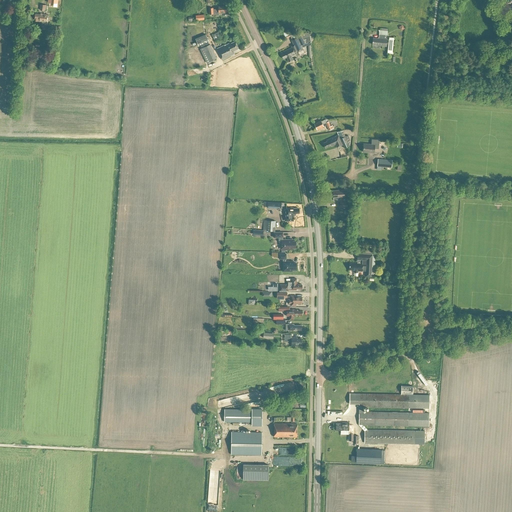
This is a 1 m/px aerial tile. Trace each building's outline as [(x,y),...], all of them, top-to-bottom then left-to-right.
[(228,11),(228,6),(224,7),(224,6),(218,7),(218,9),(215,9),(215,12),(213,12),(213,8),(209,8),(209,14),(213,14),(213,16),(219,15),(219,12),(224,12),(224,11),(228,11)] [(387,46),(387,39),(387,29),(381,28),(381,30),(378,30),(379,31),(379,33),(379,35),(379,36),(378,38),(373,38),(372,44),(379,45),(378,45),(387,46)] [(292,45),(292,47),(280,53),(283,59),(286,57),(288,62),(293,60),(291,56),(295,54),(295,53),(297,51),(298,52),(303,50),(302,48),(307,46),(306,44),(308,43),(309,57),(312,57),(311,43),(310,37),(309,32),(290,34),(288,31),(283,33),(286,39),(291,37),(292,40),(293,44),(292,45)] [(206,35),(196,39),(199,45),(208,41),(206,35)] [(238,48),(235,41),(232,43),(232,42),(227,44),(217,49),(222,60),(234,54),(233,51),(238,48)] [(217,58),(210,44),(200,49),(207,63),(217,58)] [(327,122),(326,119),(321,121),(321,120),(314,124),(317,129),(324,126),(323,124),(325,123),(329,130),(333,128),(332,125),(330,126),(328,121),(327,122)] [(327,141),(323,143),(326,148),(331,145),(332,146),(335,145),(337,147),(343,145),(344,148),(349,145),(348,144),(350,143),(349,140),(350,140),(348,135),(345,137),(345,136),(344,137),(341,131),(340,131),(337,132),(338,135),(335,136),(335,137),(333,138),(332,138),(327,140),(327,141)] [(375,145),(379,146),(379,140),(371,139),(371,144),(363,143),(363,152),(374,153),(375,145)] [(378,159),(377,166),(391,167),(392,160),(378,159)] [(348,201),(347,193),(349,193),(348,187),(344,187),(344,190),(333,190),(333,198),(341,197),(342,201),(348,201)] [(284,211),(285,221),(293,221),(293,216),(296,214),(296,213),(299,213),(299,208),(293,208),(286,208),(286,210),(284,211)] [(264,220),(263,228),(266,228),(266,230),(275,231),(276,221),(264,220)] [(279,242),(281,244),(281,249),(292,249),(292,247),(295,247),(295,245),(296,244),(295,243),(295,241),(292,241),(292,240),(283,240),(283,237),(283,232),(274,232),(274,237),(279,237),(279,242)] [(375,267),(375,253),(372,253),(372,250),(364,249),(364,254),(357,254),(357,260),(358,260),(357,263),(349,262),(349,270),(354,270),(354,273),(358,273),(358,271),(362,271),(366,271),(365,277),(371,277),(372,267),(375,267)] [(283,264),(285,266),(285,271),(292,271),(292,269),(296,269),(296,263),(293,263),(293,261),(286,261),(286,259),(286,254),(279,254),(279,259),(283,259),(283,264)] [(279,290),(279,291),(287,292),(287,291),(288,291),(288,290),(296,290),(296,289),(302,289),(302,284),(298,284),(298,283),(297,283),(296,279),(292,279),(292,281),(287,281),(287,284),(280,284),(280,290),(279,290)] [(291,296),(291,299),(288,299),(288,304),(291,304),(291,306),(296,306),(296,304),(302,304),(302,297),(296,297),(296,296),(291,296)] [(298,310),(289,310),(287,309),(287,316),(289,316),(289,320),(293,320),(293,316),(296,316),(296,315),(302,315),(302,310),(298,310)] [(291,334),(286,334),(285,334),(285,341),(291,341),(291,344),(301,344),(301,339),(297,339),(297,337),(291,337),(291,334)] [(401,385),(401,394),(412,395),(413,385),(401,385)] [(401,394),(359,394),(350,393),(350,404),(359,404),(359,425),(429,426),(429,413),(363,412),(363,407),(429,408),(430,395),(412,395),(401,394)] [(225,409),(225,422),(252,422),(252,425),(262,425),(262,409),(252,409),(252,410),(225,409)] [(336,430),(349,430),(349,422),(342,422),(342,423),(336,423),(336,430)] [(274,437),(297,437),(297,424),(274,423),(274,437)] [(364,443),(414,444),(415,431),(365,430),(364,443)] [(231,454),(261,455),(262,432),(231,432),(231,454)] [(349,441),(353,441),(353,443),(358,443),(358,436),(354,436),(354,433),(349,433),(349,441)] [(370,449),(369,463),(376,463),(380,463),(381,450),(370,449)] [(243,464),(243,480),(268,480),(268,465),(243,464)]
